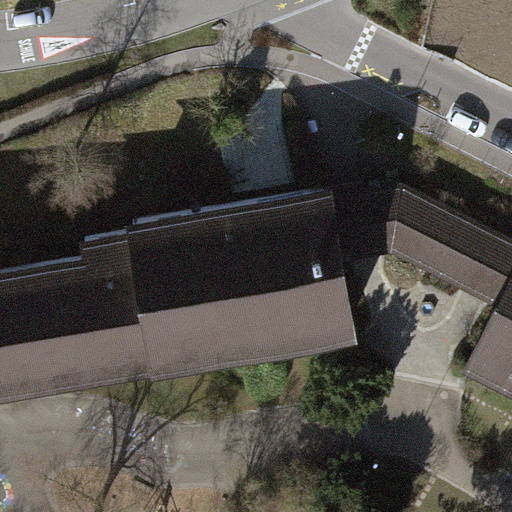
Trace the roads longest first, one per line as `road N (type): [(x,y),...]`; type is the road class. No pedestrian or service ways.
road 1 (residential): [(303,0),(327,28),(511,124)]
road 2 (residential): [(0,42),(152,0)]
